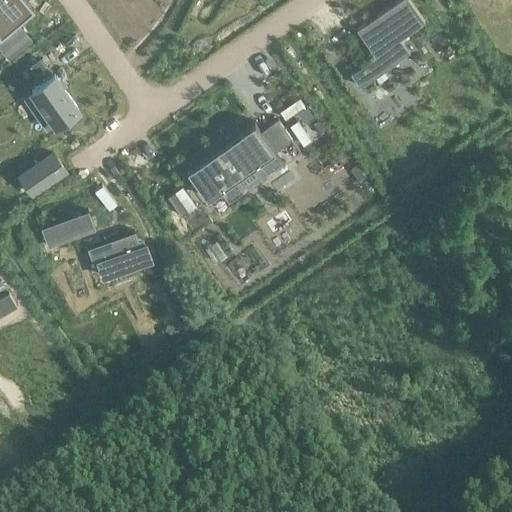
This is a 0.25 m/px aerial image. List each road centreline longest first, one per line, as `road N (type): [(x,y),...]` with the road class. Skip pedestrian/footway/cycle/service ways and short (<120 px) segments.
road 1 (residential): [(157,117),(325,0)]
road 2 (residential): [(157,117),(75,0)]
